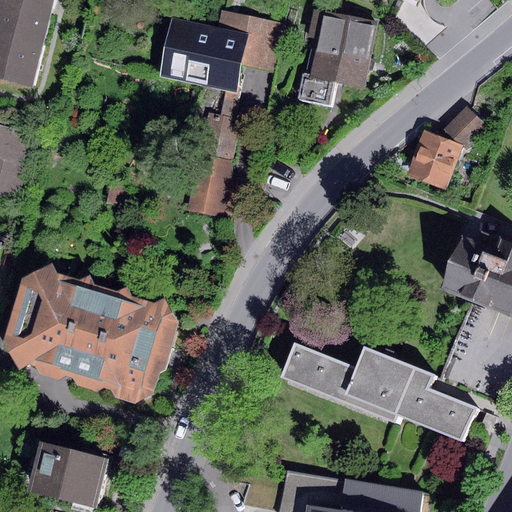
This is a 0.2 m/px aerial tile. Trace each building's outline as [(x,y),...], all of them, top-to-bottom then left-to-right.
[(0,0),(0,75),(31,84),(51,0),(0,0)] [(378,22),(312,8),(307,37),(318,39),(310,76),(304,75),(298,101),(330,107),(335,83),(365,89),(370,64),(378,22)] [(216,27),(172,17),(159,77),(224,91),(237,93),(242,66),(274,73),(284,24),(220,10),(216,27)] [(232,118),(237,93),(224,91),(220,116),(232,118)] [(467,107),(437,136),(463,146),(468,148),(489,128),(467,107)] [(205,113),(197,154),(230,160),(238,119),(232,118),(220,116),(205,113)] [(27,133),(0,126),(0,194),(17,199),(28,158),(21,157),(27,133)] [(424,131),(407,175),(445,190),(463,146),(437,136),(424,131)] [(197,154),(188,211),(232,220),(234,208),(233,173),(230,160),(197,154)] [(474,169),(469,181),(481,185),(486,174),(474,169)] [(135,181),(115,177),(111,198),(131,202),(135,181)] [(511,239),(470,221),(441,288),(511,318),(511,314),(511,239)] [(170,355),(178,323),(165,298),(154,304),(131,297),(126,286),(116,292),(93,285),(87,274),(77,280),(56,273),(51,264),(21,278),(2,341),(19,370),(27,365),(36,367),(39,373),(59,380),(65,375),(73,377),(76,384),(97,391),(103,388),(110,390),(114,397),(134,404),(153,395),(159,373),(166,371),(170,355)] [(296,345),(282,379),(395,423),(397,416),(460,441),(473,408),(427,390),(432,377),(364,350),(356,369),(296,345)] [(95,508),(106,456),(39,441),(27,494),(95,508)] [(146,451),(121,445),(118,457),(143,463),(146,451)] [(419,511),(423,493),(285,471),(278,511),(419,511)]
